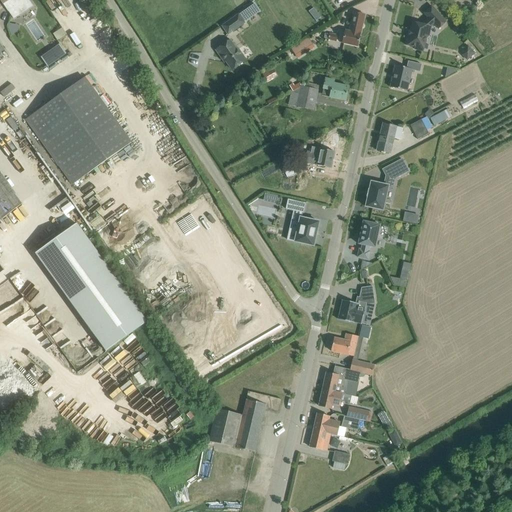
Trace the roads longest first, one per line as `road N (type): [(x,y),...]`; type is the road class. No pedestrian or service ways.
road 1 (unclassified): [(319,318),(286,282),(102,0)]
road 2 (tertiary): [(319,318),(394,0)]
road 3 (tertiary): [(276,511),(319,318)]
